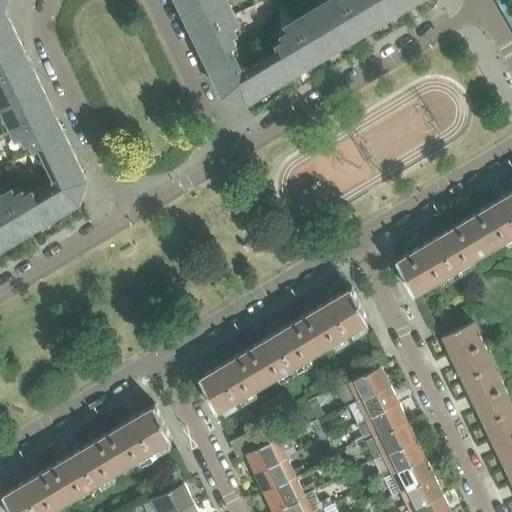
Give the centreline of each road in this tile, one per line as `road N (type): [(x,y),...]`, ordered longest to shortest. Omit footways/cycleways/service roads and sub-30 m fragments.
road 1 (residential): [(356,241),(488,511)]
road 2 (residential): [(482,6),(233,156)]
road 3 (residential): [(45,0),(40,34),(127,218)]
road 4 (residential): [(163,362),(356,241)]
road 5 (residential): [(0,452),(163,362)]
road 6 (residential): [(356,241),(511,146)]
road 7 (residential): [(233,156),(151,0)]
road 8 (residential): [(235,511),(163,362)]
road 9 (residential): [(127,218),(0,292)]
road 10 (residential): [(233,156),(127,218)]
